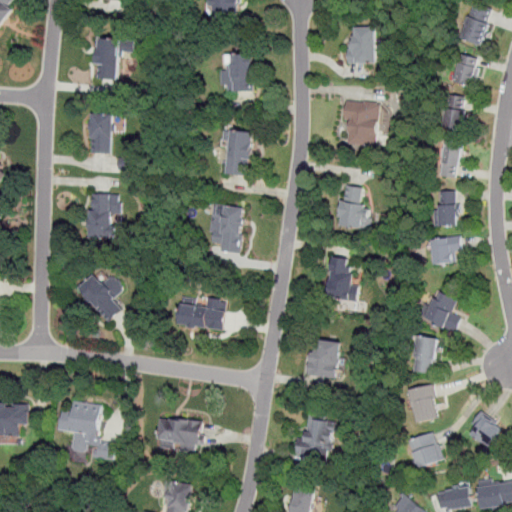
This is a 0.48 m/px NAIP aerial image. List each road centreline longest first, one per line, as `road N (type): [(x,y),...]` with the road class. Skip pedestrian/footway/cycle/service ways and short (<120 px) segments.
road 1 (residential): [(267,382),(301,154),(303,0)]
road 2 (residential): [(42,353),(57,0)]
road 3 (residential): [(0,351),(267,382)]
road 4 (residential): [(511,84),(496,196),(511,311)]
road 5 (residential): [(267,382),(243,511)]
